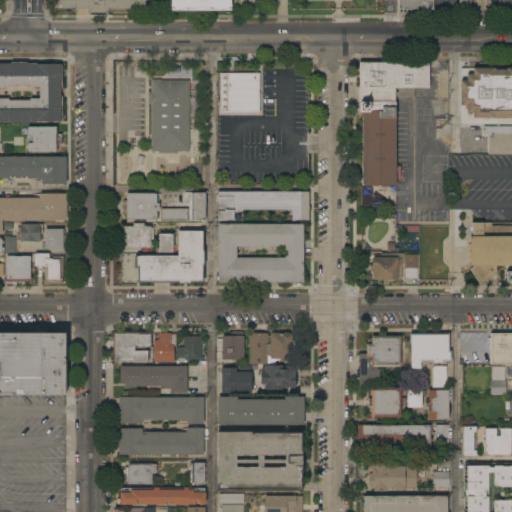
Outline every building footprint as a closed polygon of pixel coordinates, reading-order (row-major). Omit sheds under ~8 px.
[(145,0),(145,9),(108,9),(108,13),(88,13),(88,9),(53,9),(53,0),(145,0)] [(231,0),(231,11),(171,11),(171,0),(231,0)] [(398,0),(432,0),(432,13),(418,13),(418,9),(398,9),(398,0)] [(0,64),(12,64),(12,62),(27,62),(27,64),(37,63),(37,64),(61,64),(61,121),(38,121),(38,122),(28,122),(28,124),(12,124),(12,122),(0,122),(0,64)] [(362,185),(362,112),(359,112),(360,62),(429,63),(429,88),(395,88),(396,186),(362,185)] [(511,124),(461,124),(461,68),(479,68),(479,63),(488,62),(488,68),(495,68),(495,70),(507,70),(507,68),(511,68),(511,124)] [(260,113),(220,113),(219,74),(260,74),(260,113)] [(190,152),(177,152),(177,153),(160,153),(160,152),(151,152),(151,104),(148,104),(148,92),(151,92),(151,80),(161,80),(161,81),(190,81),(190,152)] [(28,152),(28,126),(57,127),(56,134),(62,134),(62,145),(56,145),(56,152),(28,152)] [(511,154),(488,154),(488,134),(483,134),(483,127),(511,127),(511,154)] [(42,184),(42,179),(27,179),(27,177),(8,177),(8,179),(0,179),(0,157),(67,157),(66,184),(42,184)] [(125,222),(125,192),(159,192),(159,222),(125,222)] [(309,192),(309,220),(292,220),(292,210),(238,210),(238,213),(235,213),(235,220),(218,220),(218,192),(309,192)] [(206,220),(194,220),(194,193),(206,193),(206,220)] [(0,235),(0,198),(40,198),(40,194),(67,194),(67,221),(3,221),(2,235),(0,235)] [(188,209),(188,220),(162,220),(162,209),(188,209)] [(125,251),(125,227),(133,227),(133,223),(144,223),(144,227),(151,227),(151,249),(145,249),(145,251),(125,251)] [(472,223),(492,223),(492,228),(511,228),(511,266),(496,266),(496,275),(479,284),(470,269),(473,267),(473,266),(470,266),(470,236),(472,236),(472,224),(472,223)] [(42,224),(42,233),(40,233),(40,241),(21,242),(20,238),(17,238),(17,232),(19,232),(19,226),(20,226),(20,224),(42,224)] [(304,283),(218,283),(218,225),(304,224),(304,283)] [(63,229),(63,251),(49,251),(49,249),(45,249),(45,229),(63,229)] [(204,231),(203,250),(205,250),(205,266),(204,266),(204,283),(191,282),(191,284),(138,283),(138,268),(136,268),(136,256),(178,256),(178,231),(204,231)] [(174,234),(174,252),(156,252),(156,247),(160,247),(160,234),(174,234)] [(16,253),(4,253),(5,237),(5,236),(10,236),(10,237),(16,237),(16,247),(16,253)] [(418,280),(405,279),(405,264),(402,264),(402,267),(401,267),(401,281),(372,280),(373,268),(372,268),(372,257),(374,257),(374,255),(381,255),(381,253),(404,253),(404,255),(419,255),(418,280)] [(49,254),(49,259),(52,259),(52,256),(63,256),(63,283),(44,283),(44,266),(35,266),(35,254),(49,254)] [(30,256),(30,279),(32,278),(32,282),(24,282),(24,284),(13,284),(13,282),(5,282),(5,277),(7,279),(7,256),(30,256)] [(244,360),(233,360),(233,362),(217,362),(217,339),(222,339),(222,336),(231,336),(231,332),(244,332),(244,360)] [(118,362),(118,364),(113,364),(113,333),(152,333),(152,335),(151,336),(151,348),(138,348),(138,346),(135,346),(135,351),(148,351),(148,362),(118,362)] [(176,346),(174,346),(174,361),(156,362),(156,351),(154,351),(154,340),(160,340),(160,333),(171,333),(171,334),(176,334),(176,346)] [(249,333),(267,333),(267,344),(270,344),(270,333),(284,333),(286,333),(288,333),(290,333),(291,335),(292,337),(292,359),(276,359),(275,359),(276,365),(249,365),(249,333)] [(0,334),(65,334),(65,395),(0,395),(0,334)] [(449,334),(449,351),(451,351),(451,362),(442,362),(442,366),(446,366),(446,388),(433,388),(433,363),(420,363),(420,369),(411,369),(411,343),(410,343),(410,334),(449,334)] [(511,334),(511,364),(491,364),(491,334),(511,334)] [(202,361),(186,361),(186,363),(184,363),(185,362),(183,362),(183,361),(178,361),(178,360),(176,360),(176,347),(184,347),(184,336),(202,336),(202,361)] [(401,367),(398,367),(398,370),(393,370),(393,367),(378,367),(378,370),(379,370),(379,384),(369,384),(369,385),(359,385),(359,354),(366,354),(366,344),(371,344),(371,336),(401,336),(401,367)] [(283,389),(283,391),(265,391),(265,385),(261,385),(261,371),(265,371),(265,365),(279,366),(279,367),(296,367),(296,389),(283,389)] [(187,394),(171,394),(171,389),(169,389),(169,387),(125,387),(125,384),(120,384),(120,366),(187,366),(187,394)] [(505,380),(506,381),(506,396),(490,396),(490,380),(491,381),(492,367),(505,367),(505,380)] [(251,393),(224,392),(224,369),(235,369),(235,373),(251,373),(251,393)] [(401,418),(371,418),(371,407),(368,407),(368,399),(371,399),(371,388),(401,388),(401,418)] [(422,407),(407,408),(407,390),(422,390),(422,407)] [(449,420),(429,420),(429,411),(431,411),(431,400),(429,400),(429,390),(449,390),(449,420)] [(204,397),(204,424),(187,424),(187,420),(142,420),(142,424),(119,424),(119,397),(204,397)] [(237,397),(237,399),(285,400),(285,397),(304,397),(304,425),(218,425),(218,397),(237,397)] [(430,425),(430,456),(419,456),(419,443),(360,443),(357,441),(357,425),(430,425)] [(448,443),(435,444),(435,426),(448,425),(448,443)] [(463,427),(477,427),(477,457),(463,457),(463,427)] [(142,428),(142,433),(187,432),(187,428),(203,428),(204,455),(186,456),(186,454),(120,455),(119,429),(142,428)] [(485,429),(497,429),(497,436),(500,436),(500,429),(511,429),(511,456),(485,456),(485,429)] [(303,432),(303,449),(304,449),(304,472),(303,472),(303,491),(218,491),(218,432),(303,432)] [(205,484),(201,484),(201,485),(195,485),(195,484),(190,484),(190,464),(194,464),(194,463),(205,463),(205,484)] [(417,490),(392,490),(392,488),(387,488),(387,492),(374,492),(374,489),(368,489),(368,474),(372,474),(372,463),(387,463),(387,468),(417,467),(417,490)] [(511,511),(464,511),(464,463),(511,463),(511,511)] [(157,464),(157,474),(152,474),(152,484),(128,484),(125,484),(125,467),(128,467),(130,464),(157,464)] [(449,472),(449,488),(433,488),(433,472),(449,472)] [(139,505),(139,500),(137,500),(137,505),(120,505),(120,488),(123,488),(123,491),(129,491),(129,490),(154,490),(154,488),(160,488),(160,491),(184,491),(184,488),(196,488),(196,491),(202,491),(202,489),(205,489),(205,493),(206,493),(206,505),(199,505),(199,502),(196,502),(196,505),(139,505)] [(244,494),(244,504),(219,504),(219,494),(244,494)] [(447,496),(447,511),(364,511),(364,496),(447,496)] [(265,511),(265,497),(304,497),(303,511),(265,511)]
